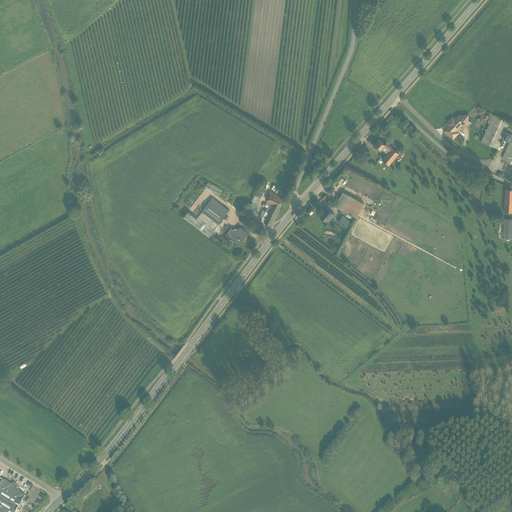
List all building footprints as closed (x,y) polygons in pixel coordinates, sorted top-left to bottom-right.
[(470,120),(468,120),(468,114),(459,115),(457,117),(456,116),(454,119),(452,117),(449,120),(449,119),(448,120),(448,121),(449,123),(447,126),(446,127),(447,128),(444,131),(448,134),(448,135),(449,134),(453,138),(457,134),(454,131),(460,124),(469,124),(470,123),(470,120)] [(511,162),(511,128),(508,126),(510,122),(493,114),(489,123),(481,141),(498,148),(503,138),(509,141),(502,157),(511,162)] [(389,165),(399,153),(386,142),(385,143),(379,138),(375,143),(387,153),(382,159),(381,158),(376,163),(384,170),(388,165),(389,165)] [(267,181),(263,179),(256,193),(255,192),(251,200),(257,203),(261,195),(260,195),(267,181)] [(222,189),(208,180),(205,186),(219,194),(222,189)] [(266,203),(268,204),(265,210),(266,211),(261,220),(270,225),(285,199),(269,190),(266,196),(267,197),(266,200),(267,201),(266,203)] [(343,192),(335,206),(356,217),(364,203),(343,192)] [(212,197),(196,218),(188,211),(184,217),(209,236),(229,210),(212,197)] [(330,220),(334,215),(327,208),(323,212),(322,211),(319,214),(328,223),(330,220)] [(350,222),(343,215),(337,221),(345,228),(350,222)] [(511,239),(511,218),(503,218),(502,239),(511,239)] [(226,234),(240,245),(245,238),(244,237),(248,232),(240,226),(236,231),(231,227),(226,234)] [(4,482),(0,488),(0,511),(16,511),(26,497),(17,491),(19,487),(15,484),(13,487),(4,482)]
